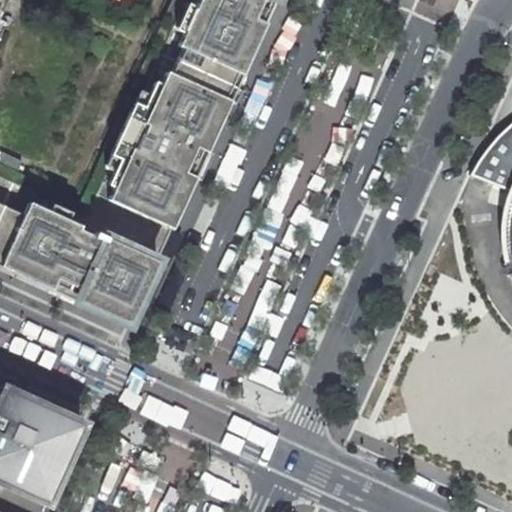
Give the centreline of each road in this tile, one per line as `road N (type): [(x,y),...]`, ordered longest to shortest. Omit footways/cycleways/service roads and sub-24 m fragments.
road 1 (unclassified): [(298,433),(499,0)]
road 2 (tertiary): [(468,511),(298,433)]
